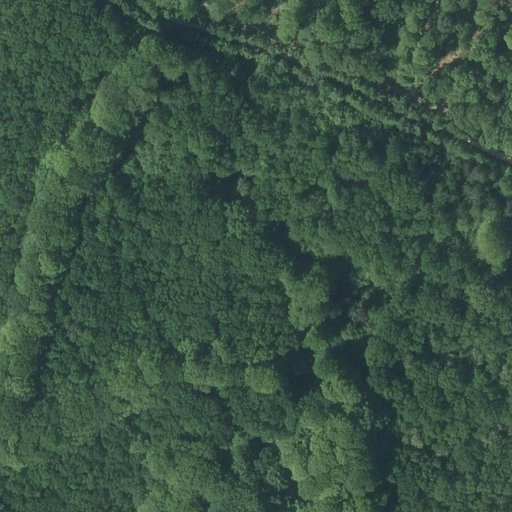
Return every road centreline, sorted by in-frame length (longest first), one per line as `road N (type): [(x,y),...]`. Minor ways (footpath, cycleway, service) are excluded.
road 1 (track): [(11,435),(114,379),(172,358),(313,371),(441,370),(511,394)]
road 2 (track): [(201,0),(84,142),(58,187),(4,438)]
road 3 (track): [(511,161),(288,55),(138,0)]
road 4 (track): [(511,146),(196,0)]
